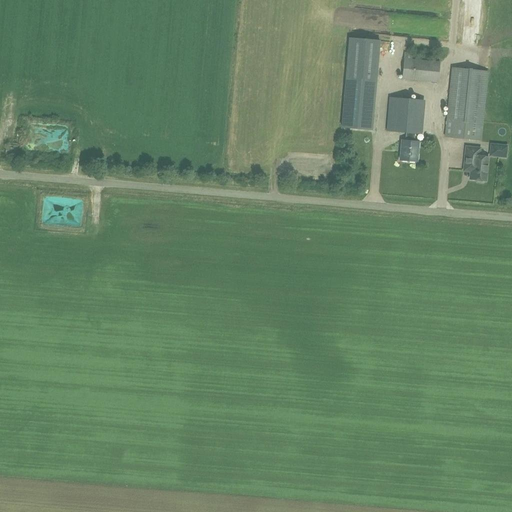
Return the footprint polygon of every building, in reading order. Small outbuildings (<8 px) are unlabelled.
[(342,127),(372,129),(379,41),(349,39),(342,127)] [(438,82),(440,62),(412,59),(413,53),(405,52),(404,58),(402,79),(438,82)] [(481,140),(488,71),(452,67),(445,137),(481,140)] [(422,134),(425,101),(390,98),(387,131),(406,133),(405,141),(401,140),(400,160),(417,162),(418,142),(414,142),(414,134),(422,134)] [(506,157),(507,146),(491,145),(490,156),(498,156),(506,157)] [(467,147),(465,164),(464,172),(472,173),(471,180),(477,180),(478,182),(482,182),(483,181),(486,181),(487,163),(488,157),(480,157),(481,149),(477,148),(467,147)]
